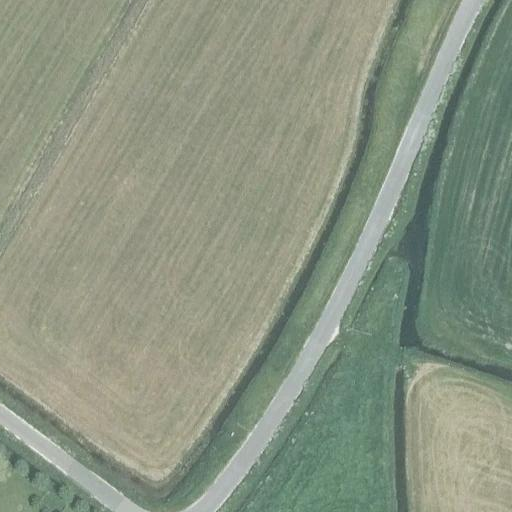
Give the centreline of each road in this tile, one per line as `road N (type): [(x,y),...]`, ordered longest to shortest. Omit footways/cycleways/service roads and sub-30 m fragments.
road 1 (tertiary): [(201,511),(323,332),(473,0)]
road 2 (unclassified): [(128,511),(0,415)]
